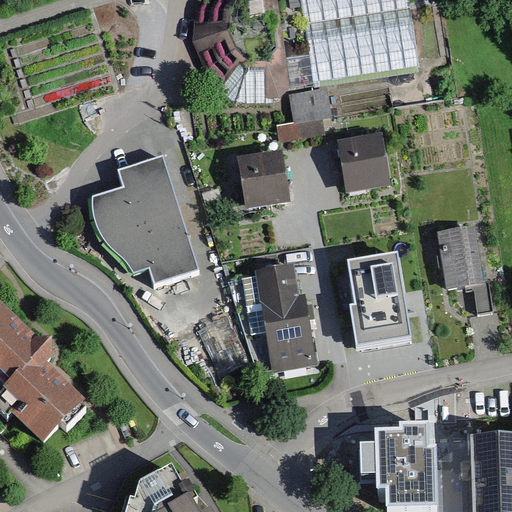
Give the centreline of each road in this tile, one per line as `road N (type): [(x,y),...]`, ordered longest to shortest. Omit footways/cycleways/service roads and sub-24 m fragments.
road 1 (residential): [(261,478),(178,412),(105,315),(38,268),(0,217)]
road 2 (residential): [(261,478),(345,406),(511,365)]
